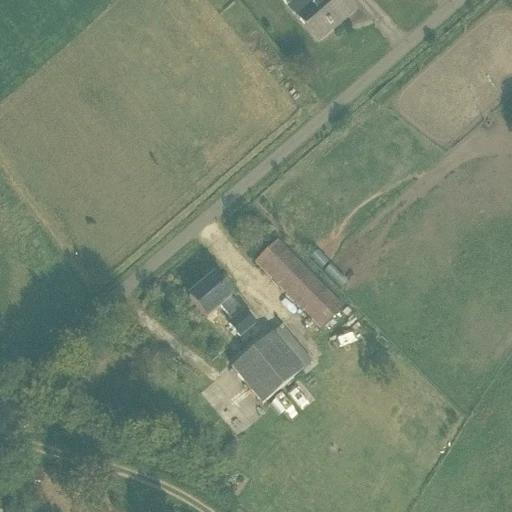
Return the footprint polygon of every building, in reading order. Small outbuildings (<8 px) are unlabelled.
[(303,0),(309,6),(296,17),(318,43),(335,29),(333,27),(353,10),(344,0),(303,0)] [(341,308),(277,242),(255,263),(319,329),(341,308)] [(231,299),(214,278),(189,299),(206,320),(221,308),(233,323),(229,326),(239,338),(254,325),(244,314),(243,314),(230,299),(231,299)] [(262,406),(312,364),(281,328),(231,370),(262,406)] [(42,484),(43,472),(22,471),(20,468),(3,480),(11,490),(21,483),(42,484)]
